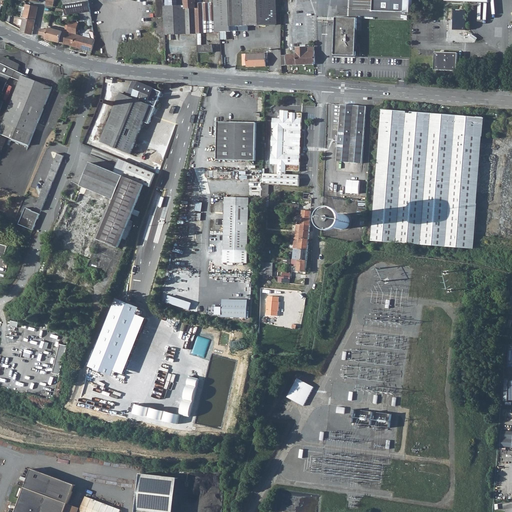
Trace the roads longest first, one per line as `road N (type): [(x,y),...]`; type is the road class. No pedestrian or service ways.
road 1 (residential): [(95,65),(47,223),(24,276),(0,300)]
road 2 (tertiary): [(95,65),(323,86)]
road 3 (residential): [(323,86),(314,291)]
road 4 (tertiary): [(323,86),(511,101)]
road 5 (unknown): [(72,59),(18,194)]
